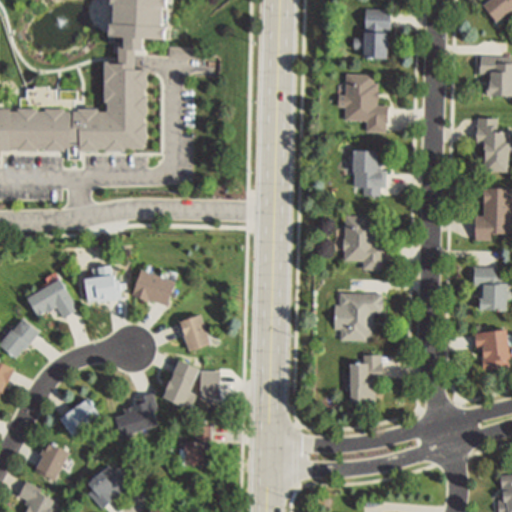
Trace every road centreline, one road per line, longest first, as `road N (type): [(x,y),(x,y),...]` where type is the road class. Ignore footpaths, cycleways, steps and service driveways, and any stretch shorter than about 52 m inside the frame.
road 1 (residential): [(438,0),(428,336),(448,433)]
road 2 (residential): [(275,212),(151,210),(0,221)]
road 3 (tertiary): [(274,253),(267,511)]
road 4 (tertiary): [(279,0),(274,253)]
road 5 (residential): [(511,415),(367,455),(269,456)]
road 6 (residential): [(0,467),(59,372),(85,355),(135,349)]
